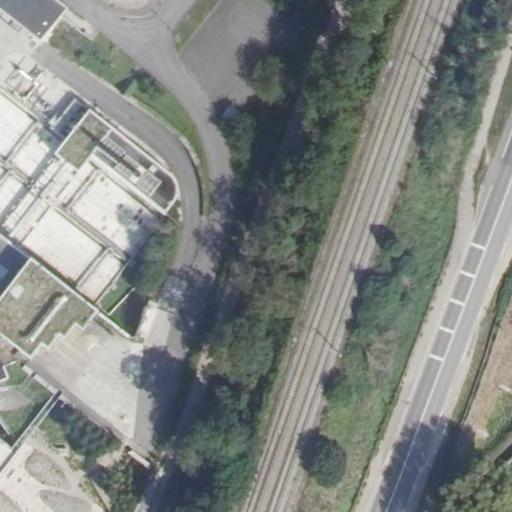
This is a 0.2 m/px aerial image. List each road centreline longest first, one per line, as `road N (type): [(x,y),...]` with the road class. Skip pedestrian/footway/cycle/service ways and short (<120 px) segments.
road 1 (track): [(169,461),(347,0)]
road 2 (secondary): [(511,185),(386,511)]
